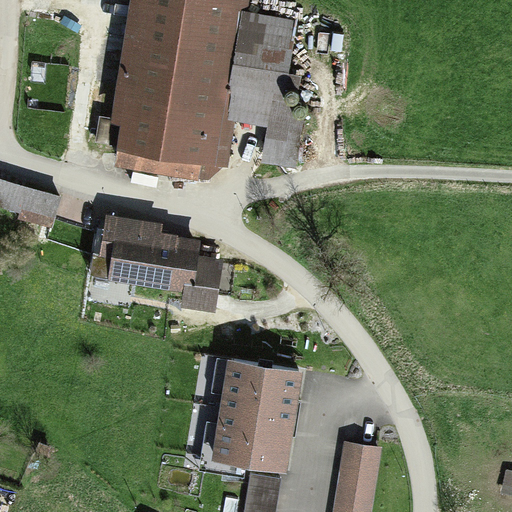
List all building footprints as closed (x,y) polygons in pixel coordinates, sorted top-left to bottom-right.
[(138,0),(114,145),(216,163),(225,111),(268,121),(268,154),(297,164),(299,113),(283,73),(292,20),(242,12),(244,0),(138,0)] [(303,88),(304,86),(305,84),(305,82),(304,80),(303,78),(301,77),(299,77),(297,77),(295,78),(294,79),(293,81),(292,83),(293,85),(294,87),(295,88),(297,89),(299,89),(301,89),(303,88)] [(312,103),(313,101),(314,99),(314,97),(313,95),(312,93),(310,92),(308,92),(306,92),(304,93),(303,94),(301,96),(301,98),(301,100),(302,102),(304,103),(306,104),(308,104),(310,104),(312,103)] [(57,195),(0,178),(0,208),(50,222),(57,195)] [(202,236),(111,217),(105,245),(116,248),(112,266),(190,283),(187,298),(214,303),(224,255),(199,250),(202,236)] [(296,377),(220,365),(204,464),(281,476),(296,377)] [(364,511),(375,452),(337,445),(325,511),(364,511)]
